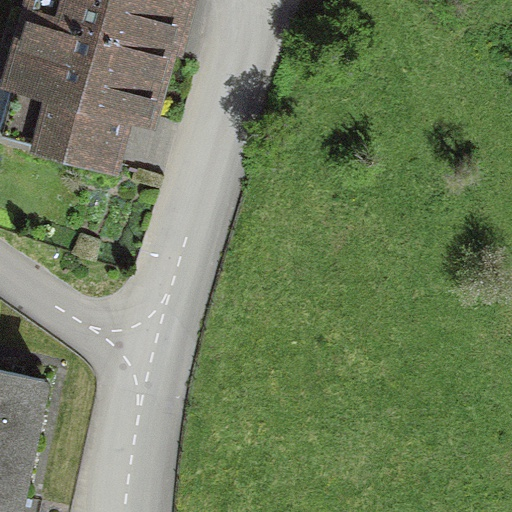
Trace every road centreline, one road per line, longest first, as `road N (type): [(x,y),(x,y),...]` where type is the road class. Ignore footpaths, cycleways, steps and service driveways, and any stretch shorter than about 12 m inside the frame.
road 1 (residential): [(280,0),(157,350)]
road 2 (residential): [(0,269),(53,304),(157,350)]
road 3 (residential): [(157,350),(136,511)]
